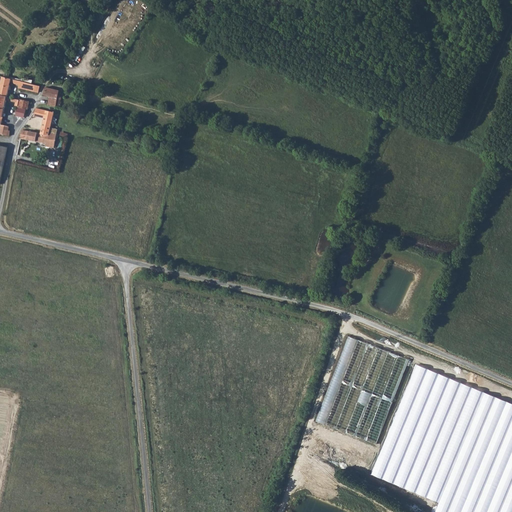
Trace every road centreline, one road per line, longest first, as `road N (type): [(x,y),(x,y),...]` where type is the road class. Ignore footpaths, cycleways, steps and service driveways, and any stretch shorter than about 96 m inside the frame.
road 1 (track): [(137,511),(114,284),(135,281),(325,325),(258,511)]
road 2 (unclassified): [(123,259),(348,315),(511,383)]
road 3 (unclassified): [(123,259),(148,511)]
road 4 (track): [(48,242),(0,487)]
road 5 (track): [(160,511),(135,281)]
road 6 (track): [(282,511),(348,315)]
road 7 (unclassified): [(0,230),(123,259)]
